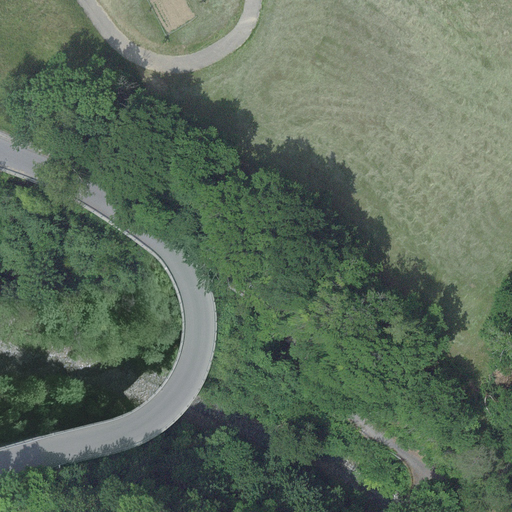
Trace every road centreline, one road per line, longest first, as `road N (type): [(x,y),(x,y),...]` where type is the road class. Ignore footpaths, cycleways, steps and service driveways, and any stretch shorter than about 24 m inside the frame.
road 1 (unclassified): [(0,150),(88,189),(162,237),(187,267),(200,326),(191,368),(158,414),(106,438),(0,464)]
road 2 (track): [(84,0),(124,45),(172,65),(220,52),(239,35),(253,0)]
